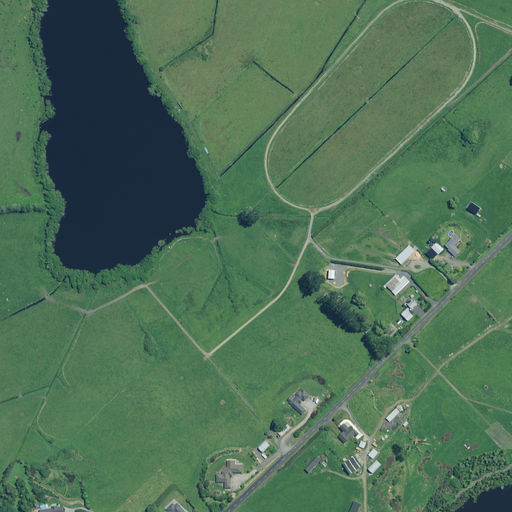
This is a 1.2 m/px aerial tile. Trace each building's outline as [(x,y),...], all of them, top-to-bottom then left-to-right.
[(460,239),(455,235),(445,245),(449,249),(448,250),(455,257),(461,251),(454,245),(460,239)] [(444,249),(437,242),(432,247),(439,254),(444,249)] [(415,251),(409,245),(396,259),(401,264),(415,251)] [(409,282),(404,276),(399,281),(394,276),(385,284),(396,295),(409,282)] [(418,304),(412,299),(411,300),(408,304),(413,309),(418,304)] [(411,310),(408,308),(402,314),(408,321),(413,316),(409,312),(411,310)] [(302,399),(303,400),(305,401),(310,396),(305,390),(302,393),(300,391),(297,394),(298,395),(293,400),(291,397),(288,400),(290,402),(289,403),(291,405),(302,415),(306,411),(299,404),(299,403),(299,402),(300,403),(303,400),(302,399)] [(401,412),(402,411),(403,412),(404,411),(403,410),(404,409),(400,405),(386,418),(390,422),(401,411),(401,412)] [(349,428),(344,423),(340,427),(344,432),(338,436),(345,443),(351,437),(352,438),(355,435),(357,437),(360,434),(352,425),(349,428)] [(291,428),(288,424),(277,434),(280,438),(291,428)] [(270,445),(266,441),(259,448),(263,452),(270,445)] [(378,453),(374,449),(369,455),(373,459),(378,453)] [(309,473),(320,462),(321,462),(322,461),(321,460),(322,460),(318,456),(306,469),(309,473)] [(362,466),(355,456),(343,464),(350,475),(362,466)] [(231,477),(234,474),(233,472),(234,473),(242,473),(242,465),(235,465),(235,461),(227,460),(227,467),(223,471),(222,475),(217,474),(216,482),(225,482),(224,488),(231,488),(231,479),(230,479),(230,476),(230,475),(231,477)] [(381,465),(377,460),(368,469),(373,473),(381,465)] [(357,511),(361,504),(354,501),(349,511),(357,511)] [(185,511),(180,507),(181,507),(177,503),(176,505),(175,505),(173,503),(166,510),(167,511),(165,511),(185,511)]
